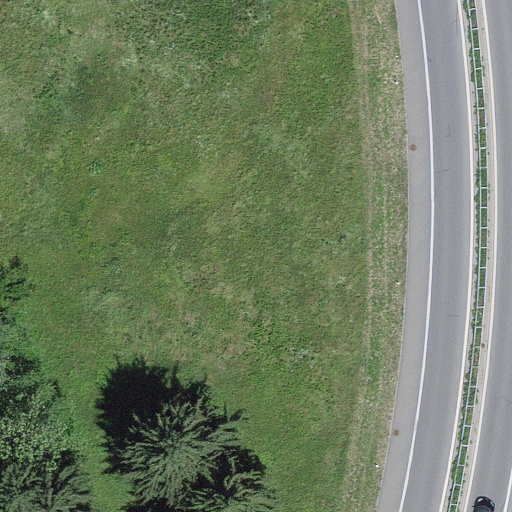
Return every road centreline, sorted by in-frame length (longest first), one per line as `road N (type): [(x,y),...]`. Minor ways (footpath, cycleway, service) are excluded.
road 1 (motorway): [(439,0),(453,156),(452,293),(420,511)]
road 2 (motorway): [(487,511),(511,341)]
